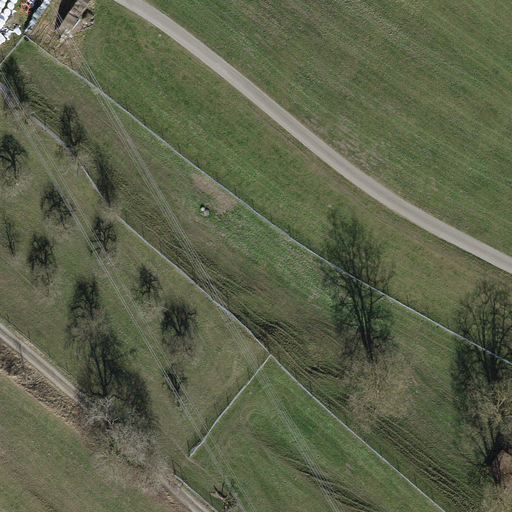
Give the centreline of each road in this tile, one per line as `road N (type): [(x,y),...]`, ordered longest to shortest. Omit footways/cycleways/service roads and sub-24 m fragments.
road 1 (track): [(123,0),(181,34),(342,167),(415,217),(511,267)]
road 2 (track): [(0,334),(205,511)]
